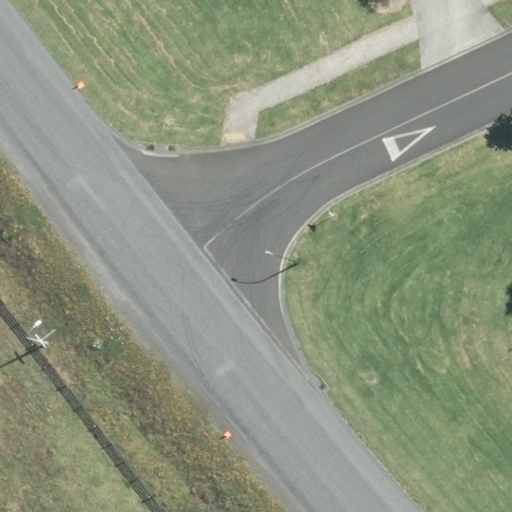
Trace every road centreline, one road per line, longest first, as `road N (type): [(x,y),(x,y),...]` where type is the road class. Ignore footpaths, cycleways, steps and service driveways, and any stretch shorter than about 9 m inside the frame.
road 1 (residential): [(164,279),(247,208),(302,174),(511,71)]
road 2 (tertiary): [(361,511),(164,279)]
road 3 (tertiary): [(164,279),(0,65)]
